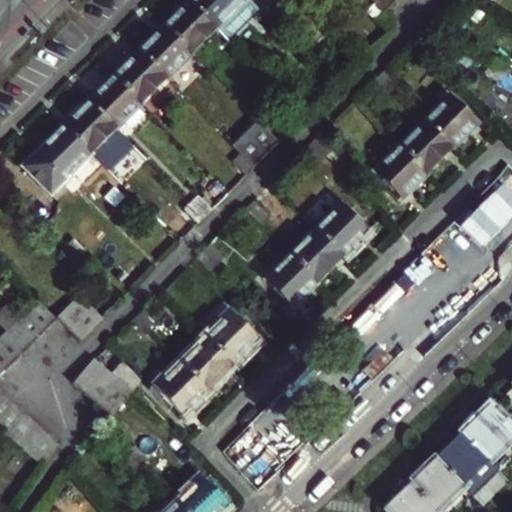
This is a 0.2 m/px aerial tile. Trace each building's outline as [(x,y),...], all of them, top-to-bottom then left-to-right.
[(166,23),(164,25),(193,53),(217,29),(189,0),(166,23)] [(188,0),(189,0),(217,29),(246,0),(188,0)] [(315,0),(311,0),(307,4),(320,17),(326,11),(315,0)] [(392,0),(374,0),(384,9),(392,0)] [(320,17),(307,4),(301,10),(314,23),(320,17)] [(139,50),(167,79),(187,60),(193,53),(164,25),(139,50)] [(143,103),(167,79),(139,50),(114,75),(143,103)] [(493,64),(507,74),(511,67),(498,57),(493,64)] [(511,78),(507,74),(493,64),(487,71),(511,89),(511,78)] [(380,75),(393,88),(399,82),(386,69),(380,75)] [(90,99),(119,127),(143,103),(114,75),(90,99)] [(393,88),(380,75),(373,82),(386,95),(393,88)] [(450,95),(425,120),(453,148),(455,146),(478,123),(450,95)] [(87,102),(63,126),(92,154),(119,127),(90,99),(87,102)] [(255,166),(280,141),(267,128),(259,120),(234,145),(242,153),(255,166)] [(453,148),(425,120),(400,144),(428,173),(453,148)] [(267,128),(280,141),(286,135),(273,122),(267,128)] [(63,126),(62,127),(23,166),(51,195),(92,154),(63,126)] [(313,142),(326,155),(333,148),(320,135),(313,142)] [(313,142),(307,148),(320,161),(326,155),(313,142)] [(402,198),(428,173),(400,144),(374,170),(402,198)] [(255,166),(242,153),(234,160),(247,173),(255,166)] [(193,202),(206,215),(212,209),(199,196),(193,202)] [(346,199),(342,203),(369,231),(374,227),(346,199)] [(254,201),(247,208),(259,221),(267,214),(254,201)] [(206,215),(193,202),(186,208),(199,222),(206,215)] [(342,203),(316,228),(344,256),(346,254),(369,231),(342,203)] [(316,228),(291,253),(319,281),(344,256),(316,228)] [(75,240),(69,246),(81,258),(87,252),(75,240)] [(205,251),(217,263),(223,257),(211,244),(205,251)] [(81,258),(69,246),(63,252),(74,265),(81,258)] [(211,270),(217,263),(205,251),(198,257),(211,270)] [(319,281),(291,253),(265,279),(293,307),(319,281)] [(103,318),(80,293),(56,316),(81,341),(103,318)] [(0,372),(56,316),(38,298),(0,336),(0,372)] [(137,318),(150,330),(156,324),(144,311),(137,318)] [(232,312),(207,337),(235,365),(236,363),(260,340),(232,312)] [(137,318),(131,324),(143,336),(150,330),(137,318)] [(209,390),(235,365),(207,337),(181,362),(209,390)] [(73,382),(85,393),(107,370),(96,359),(94,358),(73,382)] [(119,381),(132,391),(142,380),(122,362),(112,374),(119,381)] [(209,390),(181,362),(156,387),(184,415),(209,390)] [(107,370),(85,393),(98,405),(119,381),(112,374),(107,370)] [(119,381),(98,405),(110,416),(132,391),(119,381)] [(59,444),(0,388),(0,425),(42,464),(59,444)] [(511,428),(492,408),(465,434),(487,456),(511,431),(511,428)] [(465,434),(439,459),(461,481),(487,456),(465,434)] [(135,446),(128,452),(140,465),(147,458),(135,446)] [(134,471),(140,465),(128,452),(122,458),(134,471)] [(439,459),(414,484),(436,506),(461,481),(439,459)] [(202,475),(175,501),(186,511),(220,511),(229,503),(202,475)] [(441,511),(436,506),(414,484),(387,510),(389,511),(441,511)] [(186,511),(175,501),(164,511),(186,511)]
